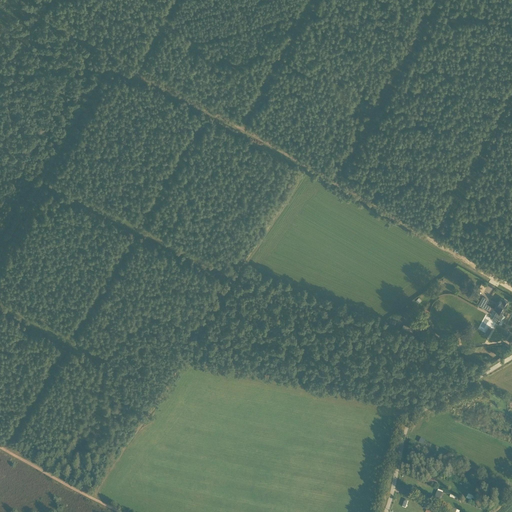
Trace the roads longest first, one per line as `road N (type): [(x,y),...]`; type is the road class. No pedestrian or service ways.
road 1 (unclassified): [(511,356),(411,418),(385,511)]
road 2 (track): [(333,183),(437,0)]
road 3 (track): [(486,274),(306,165)]
road 4 (track): [(306,165),(133,77)]
road 5 (track): [(511,93),(431,240)]
road 6 (track): [(238,130),(311,0)]
